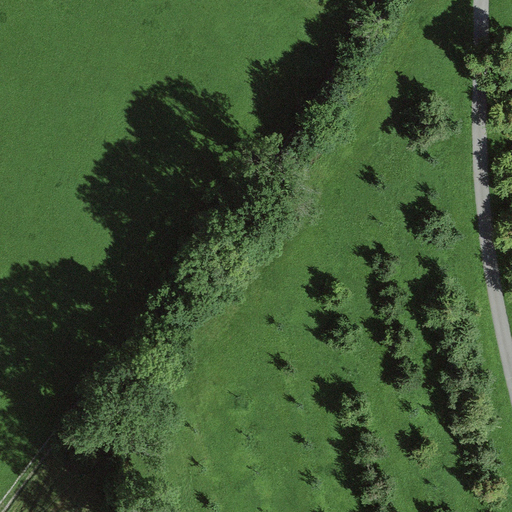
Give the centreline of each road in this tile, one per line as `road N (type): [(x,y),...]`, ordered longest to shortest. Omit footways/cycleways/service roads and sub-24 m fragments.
road 1 (track): [(382,0),(0,510)]
road 2 (unclassified): [(511,368),(489,258),(481,0)]
